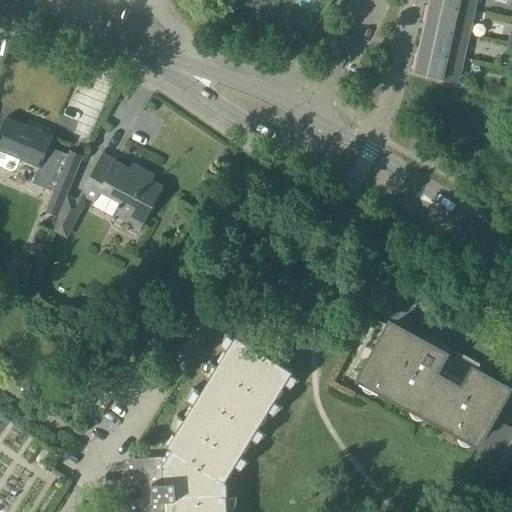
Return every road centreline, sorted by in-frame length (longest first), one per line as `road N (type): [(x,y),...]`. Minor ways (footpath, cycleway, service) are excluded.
road 1 (residential): [(292,185),(76,511)]
road 2 (tertiary): [(296,130),(151,54),(20,10)]
road 3 (tertiary): [(511,248),(296,130)]
road 4 (residential): [(371,0),(296,130)]
road 5 (unclassified): [(511,362),(395,296)]
